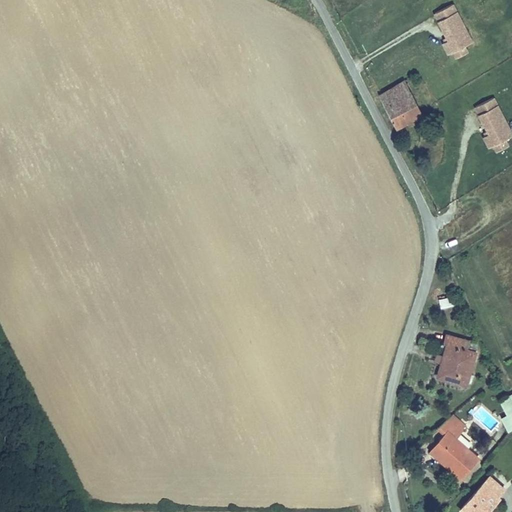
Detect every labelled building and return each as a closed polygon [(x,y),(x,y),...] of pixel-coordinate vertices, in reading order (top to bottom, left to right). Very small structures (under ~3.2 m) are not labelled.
[(429,7),(435,16),(448,8),(442,0),(429,7)] [(448,8),(435,16),(441,27),(444,31),(438,34),(435,36),(441,46),(444,45),(452,40),(463,34),(448,8)] [(455,45),(452,40),(444,45),(448,50),(455,45)] [(383,113),(389,125),(404,116),(393,96),(404,90),(398,79),(372,92),(383,113)] [(393,96),(404,116),(415,110),(404,90),(393,96)] [(479,143),(483,141),(495,134),(502,131),(482,94),(467,103),(480,124),(481,127),(476,131),(473,133),(479,143)] [(495,134),(483,141),(487,146),(498,140),(495,134)] [(434,296),(447,290),(442,281),(430,287),(434,296)] [(440,306),(453,305),(452,295),(439,297),(440,306)] [(460,370),(472,330),(439,319),(435,333),(439,335),(431,361),(460,370)] [(453,465),(475,444),(453,423),(463,413),(448,396),(434,409),(439,416),(422,432),(453,465)] [(503,416),(511,412),(511,398),(497,406),(503,416)] [(448,491),(466,508),(480,493),(474,489),(493,470),(481,458),(448,491)] [(503,480),(509,486),(511,483),(511,474),(510,473),(503,480)]
